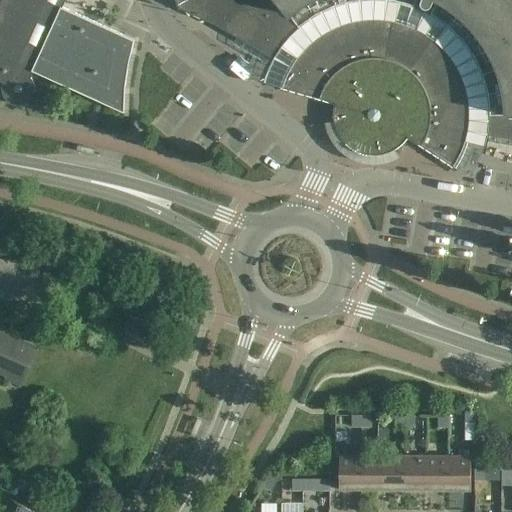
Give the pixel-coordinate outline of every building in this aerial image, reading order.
[(0,0),(0,80),(2,82),(1,85),(1,88),(1,91),(2,94),(4,97),(6,99),(9,101),(12,102),(15,103),(18,103),(21,103),(24,102),(27,101),(29,99),(31,96),(33,93),(34,90),(34,87),(34,84),(33,81),(32,79),(31,77),(33,71),(124,112),(125,86),(129,63),(135,39),(62,7),(65,0),(0,0)] [(511,0),(175,0),(178,7),(216,25),(273,57),(290,67),(285,77),(281,87),(313,97),(312,98),(325,102),(325,99),(330,101),(336,102),(334,110),(334,117),(335,125),(338,132),(342,139),(347,144),(354,149),(361,152),(368,154),(376,154),(383,153),(390,151),(397,147),(403,142),(407,136),(455,167),(459,159),(463,149),(466,142),(468,136),(488,135),(511,138),(511,0)] [(0,275),(7,260),(0,257),(0,370),(6,374),(5,377),(21,384),(37,349),(0,331),(0,275)] [(475,411),(465,411),(465,422),(475,422),(475,411)] [(352,426),(362,426),(362,415),(352,415),(352,426)] [(372,415),(362,415),(362,426),(372,426),(372,415)] [(395,426),(405,427),(406,415),(396,415),(395,426)] [(415,415),(406,415),(405,427),(415,427),(415,415)] [(448,415),(438,415),(438,427),(448,427),(448,415)] [(361,490),(361,456),(339,455),(339,490),(361,490)] [(383,490),(383,456),(361,456),(361,490),(383,490)] [(405,490),(405,456),(383,456),(383,490),(405,490)] [(427,456),(405,456),(405,490),(426,490),(427,456)] [(448,490),(448,456),(427,456),(426,490),(448,490)] [(471,456),(448,456),(448,490),(470,490),(471,456)] [(277,480),(268,475),(262,485),(271,490),(277,480)] [(292,490),(302,490),(302,479),(292,478),(292,490)] [(312,479),(302,479),(302,490),(312,490),(312,479)] [(40,511),(10,498),(4,511),(80,511),(62,504),(61,507),(48,502),(43,511),(40,511)]
